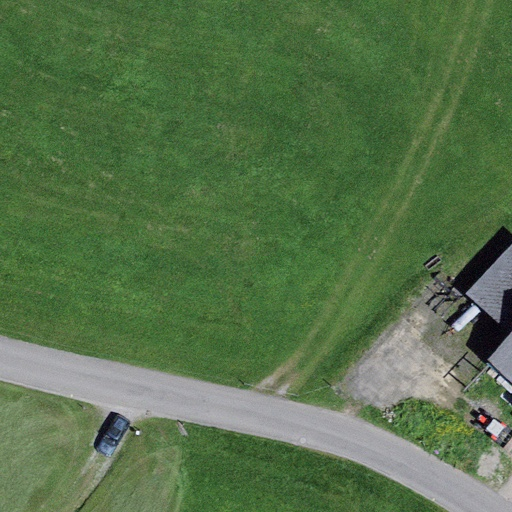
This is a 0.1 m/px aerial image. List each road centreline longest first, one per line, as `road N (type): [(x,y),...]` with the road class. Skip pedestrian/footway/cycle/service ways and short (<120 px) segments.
road 1 (unclassified): [(0,355),(296,425),(463,491),(489,511)]
road 2 (track): [(52,511),(118,383)]
